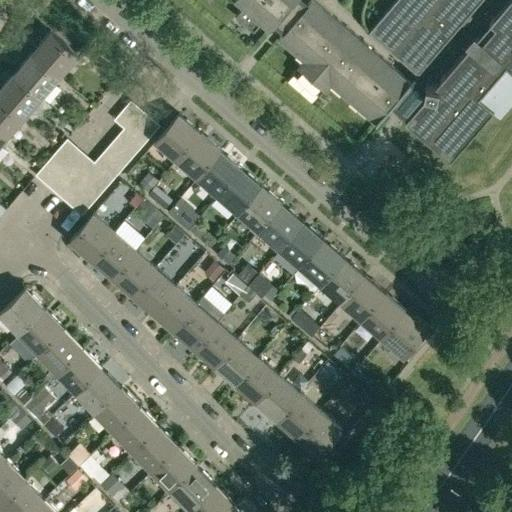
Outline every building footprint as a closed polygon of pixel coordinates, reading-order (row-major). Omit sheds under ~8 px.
[(511,0),(395,0),(369,30),(418,73),(481,0),(507,0),(490,20),(495,24),(476,47),(471,42),(434,86),(426,84),(426,86),(414,76),(411,80),(318,0),(310,0),(309,2),(306,0),(237,0),(244,5),(236,14),(254,30),(262,21),(270,28),(285,11),(294,19),(279,36),(305,58),(293,71),(320,94),(331,81),(377,120),(393,102),(408,115),(405,118),(451,158),(493,109),(500,115),(511,101),(511,0)] [(51,30),(32,51),(60,75),(79,53),(51,30)] [(32,51),(14,71),(42,95),(60,75),(32,51)] [(14,71),(0,87),(0,94),(24,116),(42,95),(14,71)] [(0,94),(0,131),(6,136),(24,116),(0,94)] [(131,99),(115,117),(125,126),(140,107),(131,99)] [(140,107),(125,126),(134,134),(150,115),(140,107)] [(180,112),(156,139),(177,158),(201,130),(180,112)] [(150,115),(134,134),(144,142),(160,124),(159,123),(150,115)] [(125,126),(117,134),(136,151),(144,142),(134,134),(125,126)] [(201,130),(177,158),(198,175),(221,148),(201,130)] [(117,134),(110,143),(128,159),(136,151),(117,134)] [(67,138),(52,155),(61,163),(77,146),(67,138)] [(110,143),(102,152),(121,168),(128,159),(110,143)] [(77,146),(61,163),(70,171),(85,153),(77,146)] [(221,148),(198,175),(218,193),(242,166),(221,148)] [(102,152),(94,161),(97,195),(121,168),(102,152)] [(85,153),(70,171),(79,179),(88,186),(97,195),(94,161),(85,153)] [(52,155),(37,172),(46,181),(61,163),(52,155)] [(61,163),(46,181),(50,185),(55,189),(70,171),(61,163)] [(242,166),(218,193),(239,211),(263,184),(242,166)] [(159,179),(149,170),(139,182),(140,184),(149,191),(159,179)] [(70,171),(55,189),(64,196),(79,179),(70,171)] [(79,179),(64,196),(73,204),(88,186),(79,179)] [(263,184),(239,211),(259,229),(283,202),(263,184)] [(88,186),(73,204),(82,212),(97,195),(88,186)] [(201,215),(180,197),(169,210),(189,228),(201,215)] [(283,202),(259,229),(280,246),(303,219),(283,202)] [(163,214),(151,205),(148,208),(142,215),(154,225),(163,214)] [(94,211),(70,238),(91,256),(115,229),(94,211)] [(303,219),(280,246),(300,264),(324,237),(303,219)] [(210,232),(196,221),(193,225),(190,228),(210,245),(217,238),(210,232)] [(185,231),(175,223),(171,228),(170,229),(170,230),(167,233),(176,241),(185,231)] [(115,229),(91,256),(112,274),(136,247),(115,229)] [(324,237),(300,264),(321,282),(344,255),(324,237)] [(219,249),(216,252),(228,262),(236,254),(224,243),(219,249)] [(136,247),(112,274),(132,292),(156,265),(136,247)] [(344,255),(321,282),(341,300),(365,273),(344,255)] [(225,267),(215,258),(206,269),(216,278),(225,267)] [(257,269),(248,261),(244,267),(238,273),(249,282),(259,270),(257,269)] [(156,265),(132,292),(153,310),(177,283),(156,265)] [(265,293),(272,299),(280,289),(259,271),(249,283),(263,295),(265,293)] [(246,285),(232,272),(226,280),(240,292),(246,285)] [(365,273),(341,300),(362,318),(386,290),(365,273)] [(177,283),(153,310),(174,328),(197,300),(177,283)] [(257,291),(248,284),(240,293),(249,301),(257,291)] [(26,287),(0,311),(0,312),(19,332),(45,307),(26,287)] [(386,290),(362,318),(383,336),(407,308),(386,290)] [(197,300),(174,328),(194,346),(218,318),(197,300)] [(45,307),(19,332),(38,352),(64,326),(45,307)] [(407,308),(383,336),(403,354),(427,326),(407,308)] [(321,324),(313,317),(304,327),(312,334),(321,324)] [(218,318),(194,346),(215,364),(239,336),(218,318)] [(278,332),(283,326),(279,322),(274,328),(278,332)] [(64,326),(38,352),(57,371),(83,346),(64,326)] [(239,336),(215,364),(235,381),(259,354),(239,336)] [(313,345),(308,341),(302,348),(307,353),(313,345)] [(342,344),(334,353),(345,363),(353,354),(342,344)] [(83,346),(57,371),(76,391),(102,365),(83,346)] [(259,354),(235,381),(256,399),(280,372),(259,354)] [(0,356),(0,373),(1,374),(1,375),(9,368),(10,367),(0,356)] [(102,365),(76,391),(95,410),(121,385),(102,365)] [(9,386),(14,392),(20,387),(28,380),(20,371),(6,383),(9,386)] [(280,372),(256,399),(277,417),(300,389),(280,372)] [(45,383),(34,394),(32,395),(24,403),(36,415),(42,410),(43,409),(45,406),(57,396),(45,383)] [(121,385),(95,410),(114,430),(140,404),(121,385)] [(300,389),(277,417),(298,435),(321,408),(300,389)] [(20,408),(11,398),(2,407),(11,416),(20,408)] [(140,404),(114,430),(134,450),(160,424),(140,404)] [(31,419),(20,408),(11,416),(22,428),(31,419)] [(321,408),(298,435),(318,453),(342,426),(321,408)] [(36,415),(42,422),(43,422),(50,415),(43,409),(42,410),(36,415)] [(50,415),(43,422),(55,434),(65,425),(53,413),(50,415)] [(160,424),(134,450),(152,468),(178,442),(160,424)] [(91,452),(81,441),(70,451),(69,452),(75,458),(80,463),(91,452)] [(178,442),(152,468),(171,488),(197,463),(178,442)] [(94,474),(101,482),(110,474),(99,462),(106,456),(98,448),(81,465),(91,476),(94,474)] [(57,462),(50,455),(40,464),(47,471),(57,462)] [(7,458),(0,464),(0,502),(26,477),(7,458)] [(197,463),(171,488),(190,508),(216,482),(197,463)] [(79,467),(66,479),(76,488),(88,476),(79,467)] [(116,491),(125,483),(122,481),(113,471),(110,474),(101,482),(103,483),(113,494),(116,491)] [(26,477),(0,502),(9,511),(29,511),(45,497),(26,477)] [(216,482),(190,508),(194,511),(224,511),(235,501),(216,482)] [(60,511),(45,497),(29,511),(60,511)] [(245,511),(235,501),(224,511),(245,511)]
